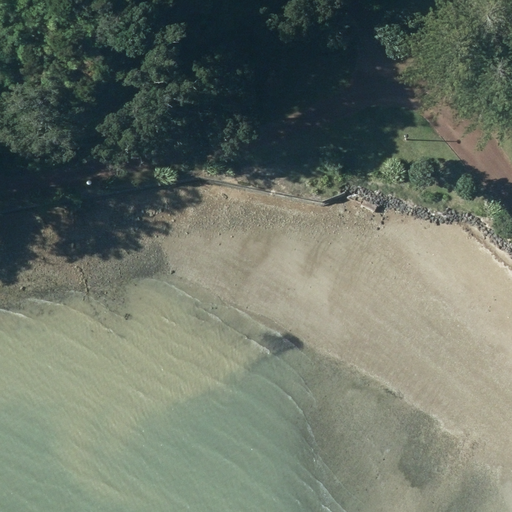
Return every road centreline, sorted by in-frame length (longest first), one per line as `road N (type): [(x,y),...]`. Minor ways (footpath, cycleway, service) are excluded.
road 1 (track): [(378,80),(262,135),(0,179)]
road 2 (track): [(378,80),(449,119),(511,185)]
